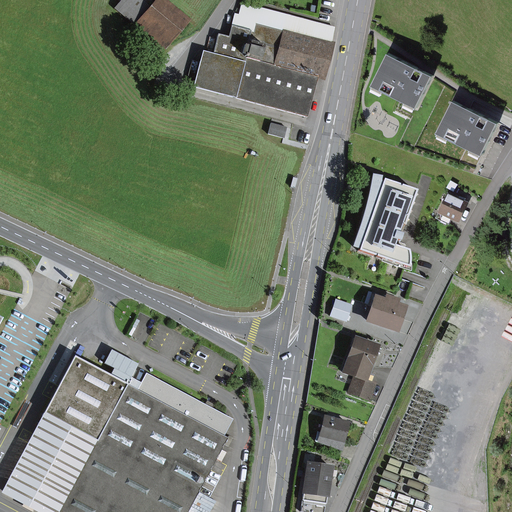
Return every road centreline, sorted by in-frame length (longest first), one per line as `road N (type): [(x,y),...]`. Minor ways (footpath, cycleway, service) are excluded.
road 1 (residential): [(511,164),(443,274),(338,511)]
road 2 (tertiary): [(357,0),(295,333),(278,363)]
road 3 (residential): [(0,227),(278,363)]
road 4 (tertiary): [(278,363),(285,385),(267,511)]
